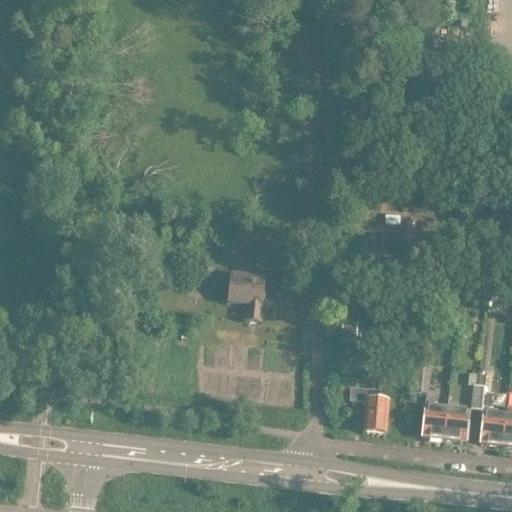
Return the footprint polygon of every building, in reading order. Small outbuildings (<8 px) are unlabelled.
[(260,246),(259,256),(276,257),(277,247),(260,246)] [(281,258),(276,257),(259,256),(256,256),(255,272),(279,274),(281,258)] [(229,276),(227,305),(244,307),(242,324),(256,326),(259,307),(267,308),(268,280),(229,276)] [(455,310),(462,310),(464,292),(482,294),(483,286),(459,283),(455,310)] [(340,339),(354,340),(355,329),(341,328),(340,339)] [(411,395),(424,397),(427,365),(414,364),(411,395)] [(482,389),(483,378),(475,378),(473,389),(482,389)] [(470,389),(469,400),(479,401),(480,390),(470,389)] [(348,393),(347,404),(362,405),(359,435),(381,436),(383,404),(376,403),(377,395),(348,393)] [(479,401),(469,400),(468,411),(478,412),(479,401)] [(424,409),(423,409),(421,440),(442,442),(444,411),(434,410),(434,405),(424,405),(424,409)] [(463,413),(463,409),(455,408),(455,412),(444,411),(442,442),(463,445),(466,413),(463,413)] [(478,446),(500,449),(503,418),(493,417),(493,413),(485,412),(485,416),(481,416),(478,446)] [(511,418),(503,418),(500,449),(511,449),(511,418)]
